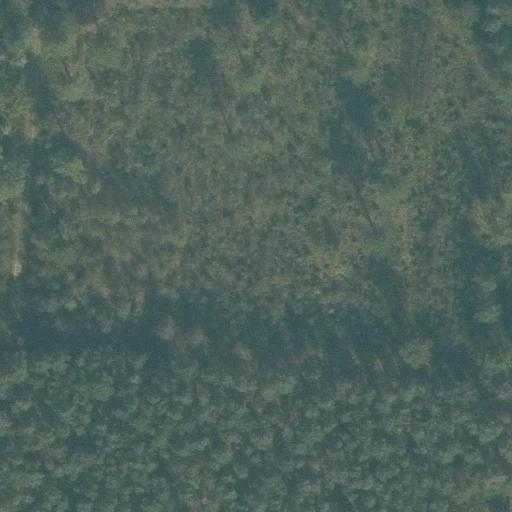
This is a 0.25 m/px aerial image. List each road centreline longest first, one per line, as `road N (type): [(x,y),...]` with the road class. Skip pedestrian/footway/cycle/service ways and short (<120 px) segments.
road 1 (track): [(0,337),(511,381)]
road 2 (track): [(12,208),(32,0)]
road 3 (track): [(0,374),(12,208)]
